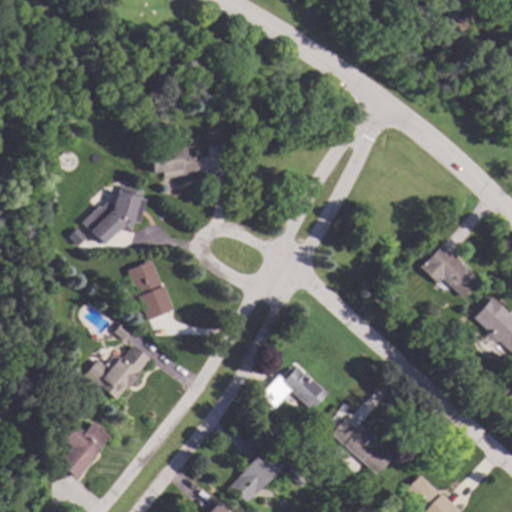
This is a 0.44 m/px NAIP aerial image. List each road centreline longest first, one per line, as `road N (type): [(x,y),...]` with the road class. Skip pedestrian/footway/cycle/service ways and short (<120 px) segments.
road 1 (residential): [(379,105),(338,143),(196,385),(93,511),(146,498),(207,423),(379,105)]
road 2 (residential): [(511,223),(379,105),(209,0)]
road 3 (residential): [(511,473),(271,262)]
